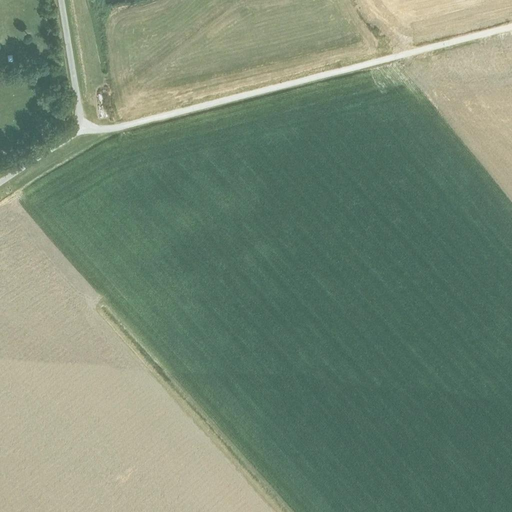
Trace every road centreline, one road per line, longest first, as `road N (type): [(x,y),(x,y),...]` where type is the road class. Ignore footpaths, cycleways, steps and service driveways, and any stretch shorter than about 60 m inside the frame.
road 1 (unclassified): [(511,25),(111,127),(77,126)]
road 2 (unclassified): [(62,0),(77,126)]
